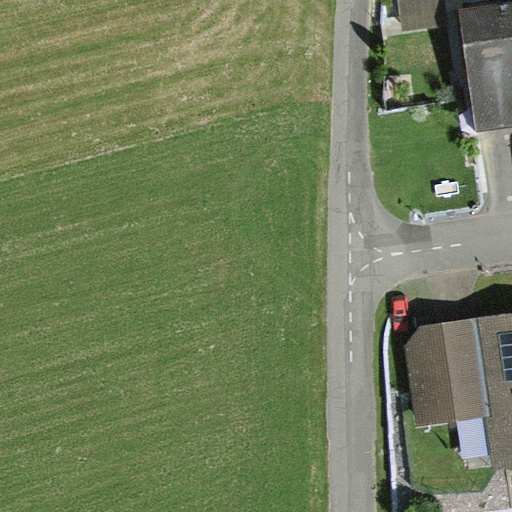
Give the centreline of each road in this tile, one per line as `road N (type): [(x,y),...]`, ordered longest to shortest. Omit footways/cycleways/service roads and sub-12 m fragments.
road 1 (unclassified): [(355,0),(343,271)]
road 2 (unclassified): [(343,271),(352,511)]
road 3 (residential): [(343,271),(511,246)]
